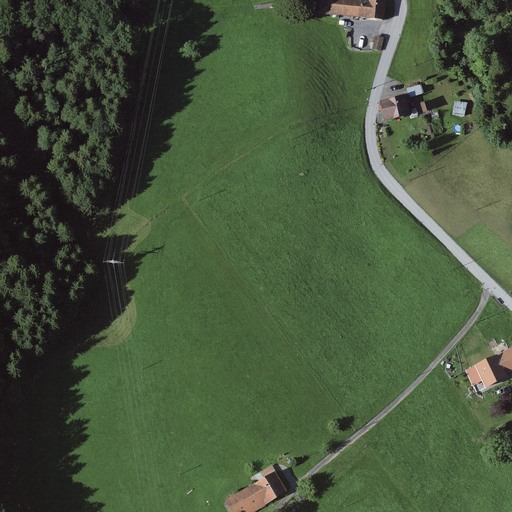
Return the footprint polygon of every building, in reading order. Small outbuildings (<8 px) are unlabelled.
[(320,0),(318,17),(385,24),(387,3),(360,0),(349,0),(349,2),(334,1),(334,0),(320,0)] [(382,55),(385,41),(376,40),(373,53),(382,55)] [(421,87),(407,91),(410,101),(424,97),(421,87)] [(385,123),(411,118),(407,98),(381,104),(385,123)] [(450,118),(465,122),(468,108),(454,104),(450,118)] [(496,388),(511,380),(511,355),(486,370),(496,388)] [(229,511),(261,511),(289,496),(277,476),(226,505),(229,511)] [(298,498),(305,506),(313,499),(306,491),(298,498)]
